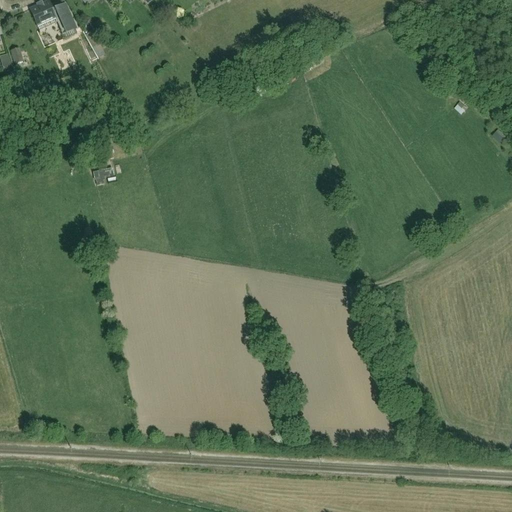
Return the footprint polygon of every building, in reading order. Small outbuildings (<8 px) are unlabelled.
[(49,3),(42,5),(43,6),(31,11),(39,32),(57,24),(62,36),(76,31),(65,6),(53,11),(49,3)] [(92,31),(85,35),(92,48),(99,44),(92,31)] [(19,49),(10,51),(14,65),(24,62),(19,49)] [(307,60),(310,65),(324,59),(322,54),(307,60)] [(3,69),(4,75),(14,72),(9,55),(4,56),(8,68),(3,69)] [(467,109),(460,103),(454,109),(461,116),(467,109)] [(497,131),(496,133),(492,137),(502,146),(506,141),(503,139),(504,138),(497,131)] [(92,135),(72,139),(75,151),(95,147),(92,135)] [(95,181),(114,177),(112,169),(93,173),(95,181)]
